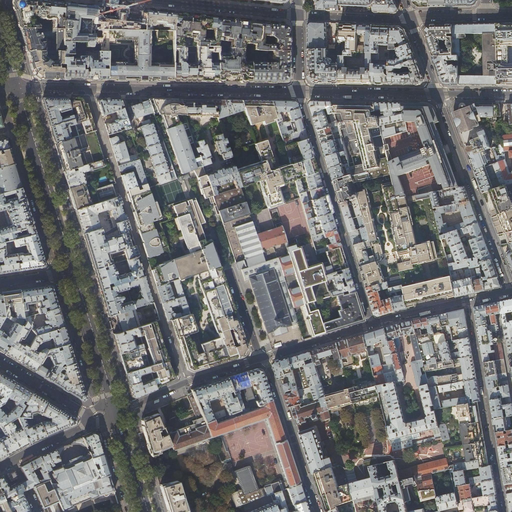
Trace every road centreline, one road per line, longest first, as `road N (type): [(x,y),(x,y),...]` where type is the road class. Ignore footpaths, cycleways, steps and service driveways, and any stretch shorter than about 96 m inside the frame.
road 1 (residential): [(300,92),(13,87)]
road 2 (residential): [(300,92),(371,324)]
road 3 (residential): [(504,511),(467,301)]
road 4 (residential): [(510,291),(437,94)]
road 5 (primary): [(70,272),(13,87)]
road 6 (residential): [(264,358),(316,511)]
road 7 (residential): [(114,415),(259,359)]
road 8 (primary): [(114,415),(70,272)]
road 9 (residential): [(157,0),(297,15)]
road 10 (residential): [(437,94),(300,92)]
